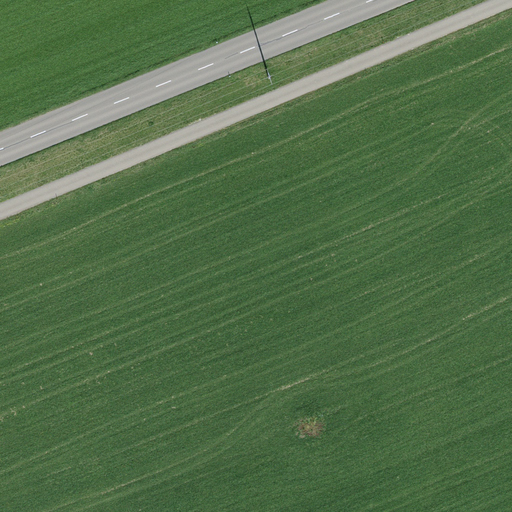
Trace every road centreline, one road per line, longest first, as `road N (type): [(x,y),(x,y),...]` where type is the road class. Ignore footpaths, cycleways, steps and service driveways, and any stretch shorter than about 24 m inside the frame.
road 1 (track): [(511,0),(0,210)]
road 2 (tertiary): [(371,0),(0,149)]
